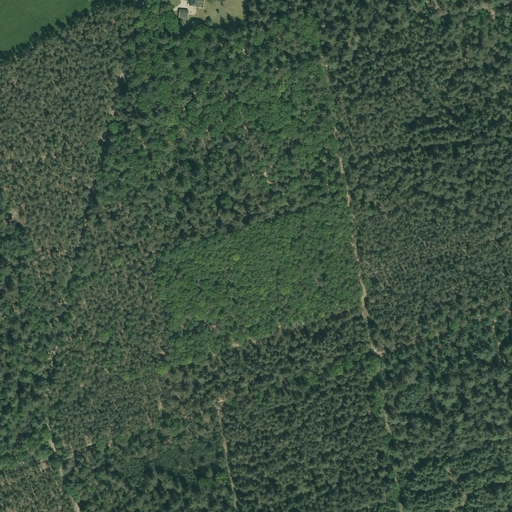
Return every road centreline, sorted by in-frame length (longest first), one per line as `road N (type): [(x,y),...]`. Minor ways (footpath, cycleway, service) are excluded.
road 1 (track): [(0,172),(323,65),(407,23),(511,2)]
road 2 (track): [(511,308),(0,472)]
road 3 (track): [(59,455),(49,391),(56,349),(103,139),(150,0)]
road 4 (track): [(401,511),(373,353)]
